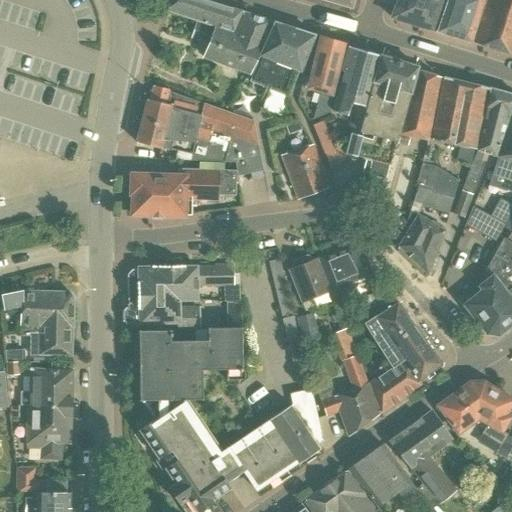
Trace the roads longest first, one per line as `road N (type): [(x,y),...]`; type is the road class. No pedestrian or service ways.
road 1 (residential): [(261,511),(483,357)]
road 2 (tertiary): [(95,511),(103,243)]
road 3 (residential): [(103,243),(306,211),(349,219)]
road 4 (tertiary): [(103,243),(103,142),(118,68),(119,0)]
road 5 (residential): [(483,357),(349,219)]
road 6 (residential): [(511,74),(366,29)]
road 7 (residential): [(349,219),(294,99)]
